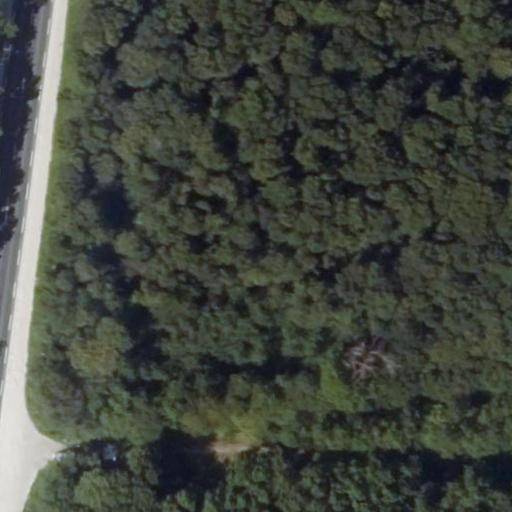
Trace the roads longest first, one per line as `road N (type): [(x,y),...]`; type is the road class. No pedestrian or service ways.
road 1 (track): [(0,468),(35,449),(241,446),(323,426),(511,401)]
road 2 (track): [(241,446),(511,457)]
road 3 (primary): [(34,0),(0,259)]
